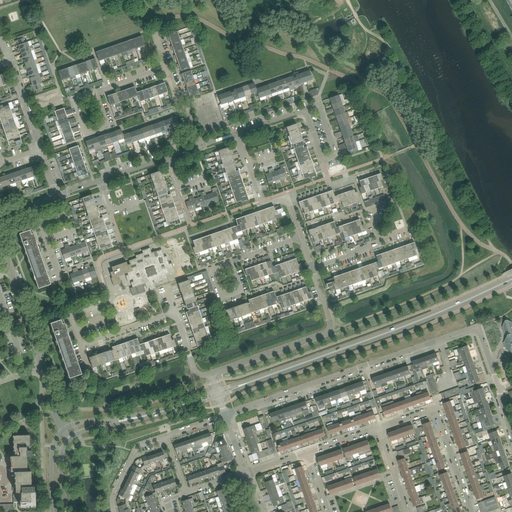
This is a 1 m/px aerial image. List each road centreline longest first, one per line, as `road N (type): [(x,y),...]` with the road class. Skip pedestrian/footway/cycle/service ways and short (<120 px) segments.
road 1 (track): [(348,0),(362,26),(390,47),(494,250)]
road 2 (tertiary): [(248,382),(511,279)]
road 3 (residential): [(224,414),(476,329)]
road 4 (residential): [(210,373),(328,329),(312,268)]
road 5 (residential): [(302,237),(285,199),(260,201),(236,133)]
road 6 (residential): [(41,365),(0,238)]
road 7 (residential): [(304,109),(318,108),(333,156),(323,159),(306,114)]
